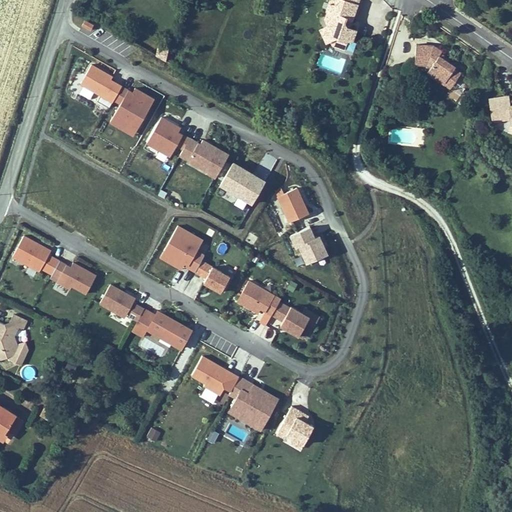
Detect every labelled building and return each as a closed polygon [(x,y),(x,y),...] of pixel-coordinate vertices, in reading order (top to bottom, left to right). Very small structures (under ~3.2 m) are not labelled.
[(357,0),(329,0),(326,9),(334,12),(332,17),(334,21),(326,24),(319,28),(325,40),(328,38),(331,44),(342,48),(346,39),(351,41),(354,30),(345,26),(343,21),(345,16),(351,18),(356,3),(357,0)] [(334,12),(326,9),(323,18),(326,24),(334,21),(332,17),(334,12)] [(94,23),(84,19),(81,25),(91,29),(94,23)] [(355,42),(351,41),(346,39),(342,48),(352,52),(355,42)] [(442,49),(434,44),(416,41),(414,63),(426,64),(430,67),(426,72),(435,79),(437,76),(444,82),(448,75),(455,80),(461,71),(454,66),(456,65),(448,60),(439,54),(441,51),(442,49)] [(441,51),(439,54),(448,60),(450,57),(441,51)] [(121,84),(110,78),(112,74),(91,63),(80,83),(113,100),(114,98),(121,84)] [(449,88),(455,80),(448,75),(444,82),(437,76),(435,79),(449,88)] [(139,126),(155,96),(135,86),(133,90),(121,84),(114,98),(121,102),(111,121),(127,129),(131,121),(139,126)] [(445,95),(456,101),(459,94),(449,89),(445,95)] [(511,106),(510,98),(491,100),(493,122),(511,121),(511,125),(511,124),(511,106)] [(190,136),(178,130),(180,125),(161,115),(146,143),(170,156),(176,144),(183,148),(190,136)] [(135,133),(139,126),(131,121),(127,129),(135,133)] [(215,177),(228,152),(203,138),(201,142),(190,136),(183,148),(180,156),(189,160),(186,164),(207,175),(208,173),(215,177)] [(264,178),(233,160),(219,185),(251,202),(264,178)] [(308,212),(297,187),(278,194),(289,220),(308,212)] [(242,207),(245,200),(237,196),(234,203),(242,207)] [(201,258),(203,254),(196,250),(202,237),(178,224),(159,257),(180,269),(183,264),(194,271),(201,258)] [(315,236),(310,226),(290,234),(294,245),(297,244),(315,236)] [(61,258),(49,252),(52,248),(25,233),(13,253),(41,268),(42,265),(53,271),(61,258)] [(315,236),(297,244),(305,263),(328,253),(320,234),(315,236)] [(87,291),(97,273),(74,260),(71,264),(61,258),(53,271),(60,275),(58,278),(71,286),(73,283),(87,291)] [(221,291),(230,274),(201,258),(194,271),(206,277),(203,282),(221,291)] [(279,299),(280,297),(247,280),(236,300),(257,312),(260,307),(271,313),(279,299)] [(111,282),(101,301),(126,314),(127,312),(138,318),(145,306),(134,300),(136,296),(111,282)] [(271,313),(282,319),(290,304),(279,299),(271,313)] [(298,334),(306,320),(313,324),(319,314),(304,306),(301,311),(290,304),(282,319),(280,324),(298,334)] [(194,326),(165,311),(163,315),(156,311),(156,312),(145,306),(138,318),(136,322),(147,328),(148,326),(162,334),(164,330),(175,335),(173,339),(183,345),(194,326)] [(0,318),(0,354),(1,358),(9,355),(10,359),(22,364),(29,347),(26,339),(19,342),(16,334),(20,326),(25,328),(29,319),(12,311),(7,321),(0,318)] [(144,335),(147,328),(136,322),(132,329),(144,335)] [(173,339),(175,335),(164,330),(162,334),(173,339)] [(232,389),(240,375),(202,355),(192,374),(207,382),(206,384),(221,392),(225,385),(232,389)] [(135,379),(135,368),(125,367),(125,379),(135,379)] [(263,428),(280,397),(266,390),(265,392),(260,389),(261,386),(240,375),(232,389),(231,393),(237,396),(232,406),(245,413),(246,411),(257,416),(253,423),(263,428)] [(0,402),(0,433),(3,435),(16,413),(0,402)] [(304,440),(314,423),(306,418),(304,417),(307,411),(292,403),(277,430),(285,435),(287,431),(293,434),(304,440)] [(253,423),(257,416),(246,411),(245,413),(232,406),(230,410),(253,423)] [(146,437),(157,441),(160,430),(149,427),(146,437)] [(206,440),(214,443),(217,431),(209,429),(206,440)] [(301,445),(304,440),(293,434),(291,439),(301,445)]
